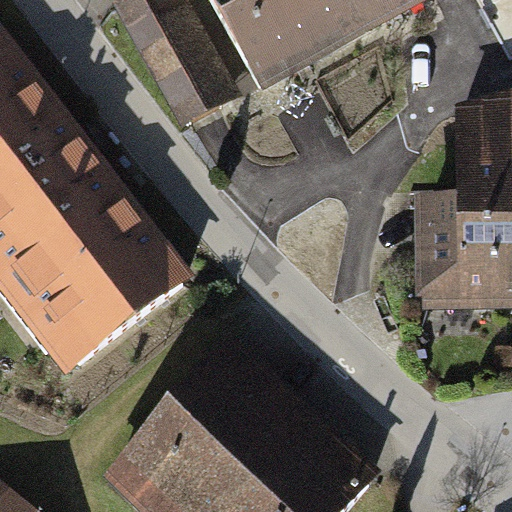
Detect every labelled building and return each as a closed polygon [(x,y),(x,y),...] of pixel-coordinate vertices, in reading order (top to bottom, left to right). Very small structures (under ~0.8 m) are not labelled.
[(180,0),(137,0),(122,8),(189,127),(224,108),(178,26),(191,19),(180,0)] [(331,0),(212,0),(261,88),(353,37),(331,0)] [(331,0),(353,37),(420,0),(331,0)] [(0,33),(0,285),(72,377),(202,276),(6,28),(0,33)] [(453,200),(511,197),(511,94),(456,113),(453,200)] [(511,197),(453,200),(410,202),(415,318),(511,313),(511,197)] [(102,472),(148,511),(360,511),(397,470),(228,326),(102,472)] [(35,511),(0,480),(0,511),(35,511)]
